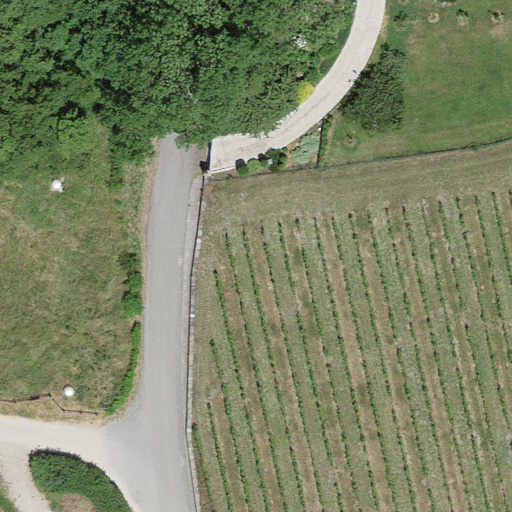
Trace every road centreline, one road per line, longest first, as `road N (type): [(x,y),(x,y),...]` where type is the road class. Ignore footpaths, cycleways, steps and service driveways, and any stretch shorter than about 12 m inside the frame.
road 1 (residential): [(168,511),(157,439),(193,13)]
road 2 (track): [(0,423),(157,439)]
